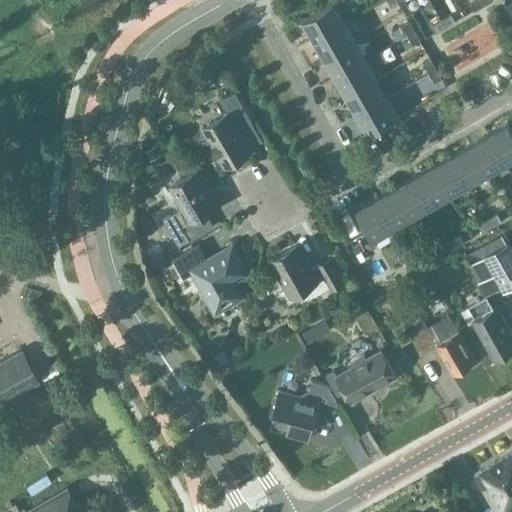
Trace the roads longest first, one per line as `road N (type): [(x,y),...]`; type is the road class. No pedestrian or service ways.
road 1 (unclassified): [(161,355),(114,268),(106,182),(140,66),(169,36),(232,0)]
road 2 (unclassified): [(325,511),(511,408)]
road 3 (residential): [(353,181),(253,0)]
road 4 (unclassified): [(285,511),(161,355)]
road 5 (residential): [(353,181),(511,94)]
road 6 (unclassified): [(161,355),(161,371),(241,511)]
road 7 (residential): [(353,181),(277,224),(246,170)]
